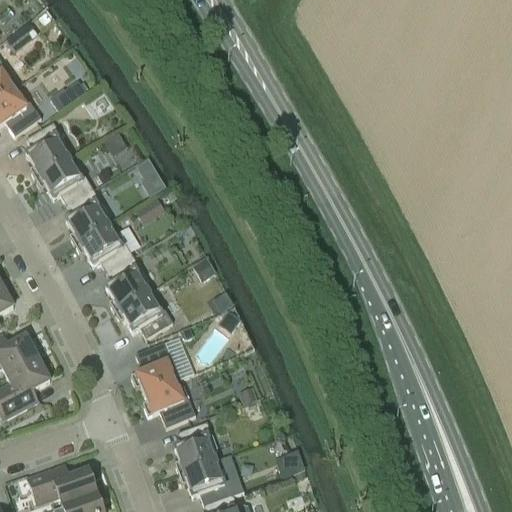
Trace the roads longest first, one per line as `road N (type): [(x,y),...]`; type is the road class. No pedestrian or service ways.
road 1 (primary): [(453,465),(366,268),(206,0)]
road 2 (residential): [(107,416),(0,204)]
